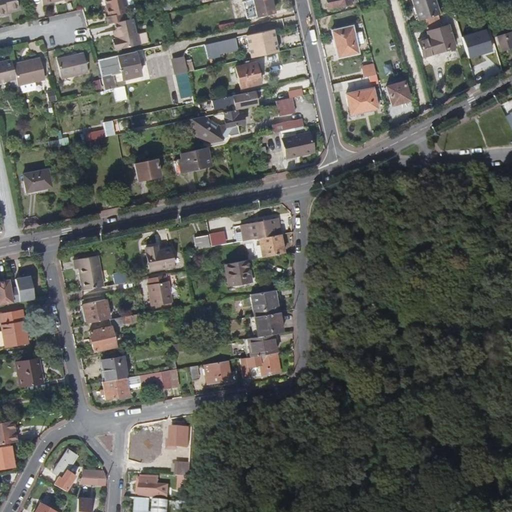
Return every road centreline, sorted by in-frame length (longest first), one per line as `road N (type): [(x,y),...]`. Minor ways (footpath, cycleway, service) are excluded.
road 1 (residential): [(86,421),(304,381),(304,182)]
road 2 (secondary): [(43,236),(304,182)]
road 3 (residential): [(43,236),(86,421)]
road 4 (residential): [(303,0),(341,169)]
road 5 (unknown): [(393,0),(430,124)]
road 6 (secondary): [(400,140),(511,81)]
road 7 (residential): [(12,511),(46,445),(86,421)]
